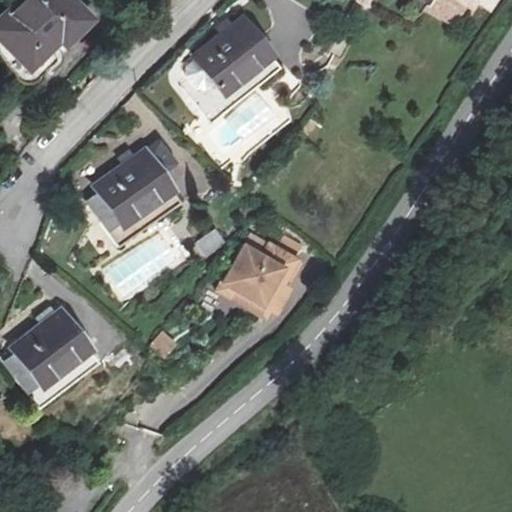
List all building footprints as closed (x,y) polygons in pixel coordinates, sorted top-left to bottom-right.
[(91,21),(70,0),(31,0),(0,30),(0,40),(28,69),(56,43),(62,49),(91,21)] [(453,0),(470,10),(476,0),(453,0)] [(187,61),(226,109),(282,61),(242,15),(187,61)] [(351,65),(330,52),(314,77),(335,90),(351,65)] [(177,167),(158,141),(92,189),(98,196),(90,202),(120,244),(184,198),(167,175),(177,167)] [(349,232),(371,199),(357,189),(335,223),(349,232)] [(328,227),(321,239),(343,253),(350,240),(328,227)] [(197,242),(206,256),(226,243),(217,229),(197,242)] [(299,261),(273,245),(265,258),(247,248),(225,285),(254,302),(249,310),(266,320),(271,312),(277,315),(291,292),(285,288),(299,261)] [(96,354),(63,311),(13,349),(47,392),(96,354)] [(166,334),(153,348),(167,361),(180,347),(166,334)]
